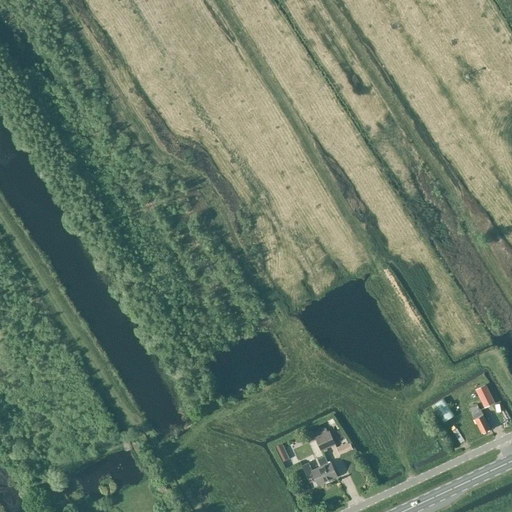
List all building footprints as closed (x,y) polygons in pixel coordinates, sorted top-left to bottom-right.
[(474,419),(483,414),(481,410),(495,403),(486,385),(476,390),(475,390),(471,384),(457,392),(461,399),(475,392),(479,401),(476,403),(477,405),(470,409),(474,419)] [(442,423),(454,416),(443,398),(431,406),(442,423)] [(483,414),(474,419),(482,433),(490,429),(483,414)] [(314,436),(325,433),(323,427),(312,430),(314,436)] [(335,444),(330,431),(316,437),(321,450),(335,444)] [(337,448),(340,456),(354,450),(350,442),(337,448)] [(287,459),(294,457),(291,444),(283,447),(287,459)] [(316,480),(318,485),(338,476),(331,462),(328,463),(325,456),(317,459),(321,467),(312,471),(308,463),(302,465),(310,482),(316,480)] [(168,492),(163,483),(161,484),(158,479),(152,483),(156,488),(158,487),(163,495),(168,492)]
